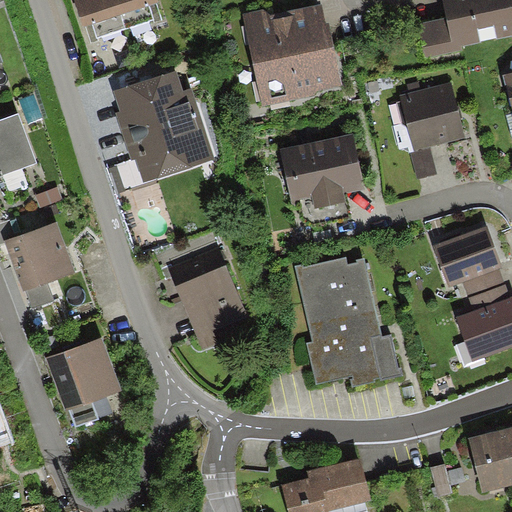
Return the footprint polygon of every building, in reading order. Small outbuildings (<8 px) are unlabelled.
[(98,44),(125,35),(113,0),(72,0),(84,34),(93,31),(98,44)] [(156,0),(113,0),(125,35),(150,26),(146,14),(159,9),(156,0)] [(511,0),(441,0),(446,21),(418,27),(426,61),(461,54),(460,50),(511,38),(511,0)] [(272,13),(246,18),(263,108),(315,99),(319,94),(341,89),(324,8),(273,18),(272,13)] [(120,115),(116,116),(131,162),(136,160),(144,184),(217,161),(195,93),(186,96),(179,74),(114,95),(120,115)] [(511,77),(503,80),(511,112),(511,77)] [(450,87),(399,100),(413,154),(431,150),(464,141),(450,87)] [(20,113),(0,120),(0,175),(1,175),(8,193),(29,185),(23,169),(39,163),(20,113)] [(354,136),(281,150),(292,205),(310,202),(312,213),(348,206),(346,197),(365,193),(354,136)] [(438,177),(431,150),(413,154),(410,155),(418,182),(438,177)] [(57,223),(5,242),(23,292),(28,290),(34,306),(54,299),(48,284),(76,274),(57,223)] [(488,226),(431,245),(447,291),(462,287),(500,274),(503,272),(488,226)] [(218,242),(166,262),(196,342),(213,335),(208,321),(243,308),(218,242)] [(346,260),(297,272),(315,346),(308,348),(318,386),(352,378),(355,390),(401,378),(390,335),(380,338),(362,264),(348,268),(346,260)] [(500,274),(462,287),(471,312),(509,299),(500,274)] [(471,312),(456,318),(472,363),(511,348),(511,297),(509,299),(471,312)] [(124,390),(103,338),(47,360),(74,427),(101,416),(95,402),(124,390)] [(0,435),(11,432),(0,400),(0,435)] [(511,421),(502,424),(511,463),(511,421)] [(511,477),(511,463),(502,424),(470,432),(483,485),(511,477)] [(362,451),(310,464),(312,473),(282,480),(290,511),(329,511),(328,507),(373,496),(362,451)] [(434,472),(439,500),(455,497),(449,469),(434,472)]
